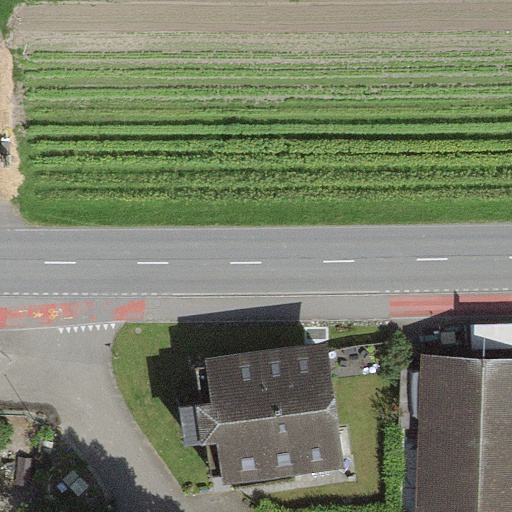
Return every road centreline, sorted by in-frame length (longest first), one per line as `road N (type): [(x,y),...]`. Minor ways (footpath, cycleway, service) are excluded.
road 1 (primary): [(62,261),(511,255)]
road 2 (residential): [(161,511),(87,421),(61,369),(62,261)]
